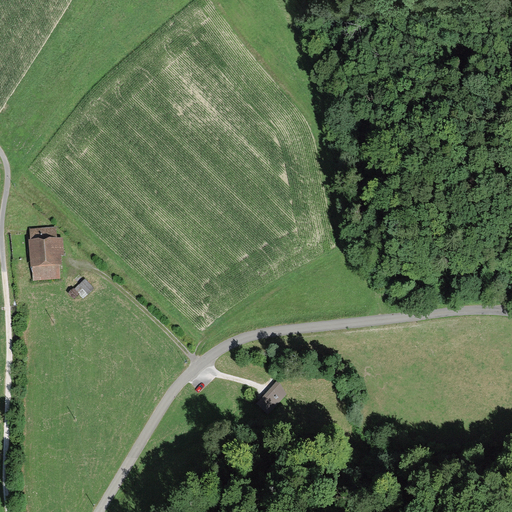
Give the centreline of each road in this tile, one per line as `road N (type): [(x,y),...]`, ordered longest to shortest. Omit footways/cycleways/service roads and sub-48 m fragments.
road 1 (unclassified): [(511,311),(267,331),(229,342),(196,362),(171,392),(97,511)]
road 2 (track): [(0,149),(7,169),(9,511)]
